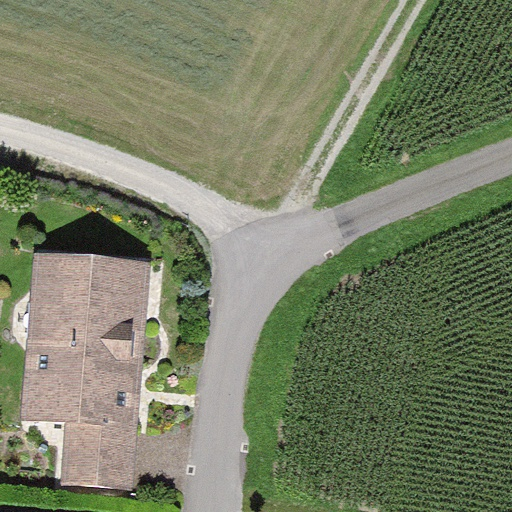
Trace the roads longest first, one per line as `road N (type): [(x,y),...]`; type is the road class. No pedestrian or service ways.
road 1 (track): [(435,0),(278,251),(69,139),(0,125)]
road 2 (unclassified): [(229,511),(232,421),(249,332),(278,251),(511,154)]
